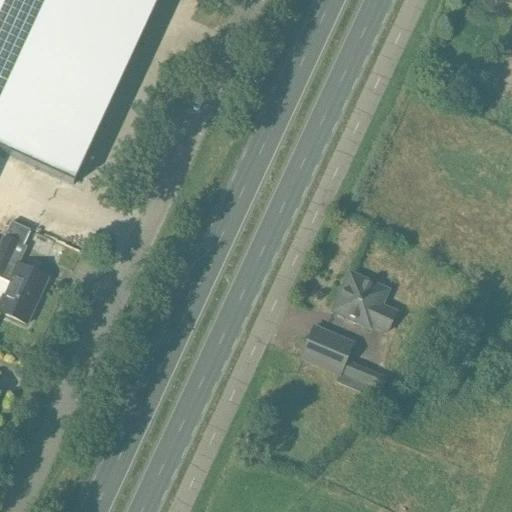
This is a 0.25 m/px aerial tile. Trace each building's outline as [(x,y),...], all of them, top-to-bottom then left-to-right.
[(0,0),(0,152),(73,186),(159,0),(0,0)] [(511,0),(498,0),(486,27),(507,37),(511,25),(511,0)] [(0,279),(10,284),(3,299),(0,305),(0,313),(27,326),(48,280),(18,267),(26,249),(22,247),(29,232),(11,224),(5,238),(0,247),(0,279)] [(388,293),(350,276),(332,313),(370,331),(372,327),(387,334),(396,315),(381,308),(388,293)] [(360,376),(343,369),(353,346),(314,329),(301,360),(339,377),(337,383),(378,401),(382,392),(358,382),(360,376)]
